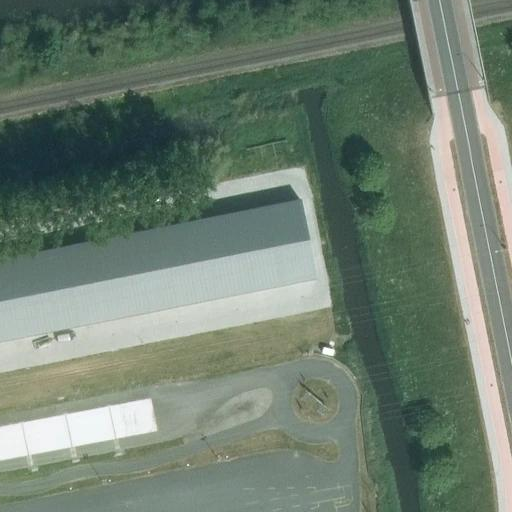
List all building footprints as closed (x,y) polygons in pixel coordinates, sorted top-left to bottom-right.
[(298,199),(279,203),(287,242),(295,282),(314,278),(298,199)] [(279,203),(259,207),(267,246),(287,242),(279,203)] [(259,207),(240,211),(248,250),(267,246),(259,207)] [(240,211),(220,215),(228,254),(248,250),(240,211)] [(220,215),(200,219),(208,258),(228,254),(220,215)] [(200,219),(181,223),(189,262),(208,258),(200,219)] [(181,223),(161,227),(169,266),(189,262),(181,223)] [(161,227),(142,230),(149,270),(169,266),(161,227)] [(142,230),(122,234),(130,274),(149,270),(142,230)] [(122,234),(102,238),(110,278),(130,274),(122,234)] [(102,238),(83,242),(91,281),(110,278),(102,238)] [(83,242),(63,246),(71,285),(91,281),(83,242)] [(287,242),(267,246),(275,285),(295,282),(287,242)] [(63,246),(44,250),(51,289),(71,285),(63,246)] [(267,246),(248,250),(255,289),(275,285),(267,246)] [(44,250),(24,254),(32,293),(51,289),(44,250)] [(248,250),(228,254),(236,293),(255,289),(248,250)] [(24,254),(4,258),(12,297),(32,293),(24,254)] [(228,254),(208,258),(216,297),(236,293),(228,254)] [(4,258),(0,258),(0,299),(12,297),(4,258)] [(208,258),(189,262),(196,301),(216,297),(208,258)] [(189,262),(169,266),(177,305),(196,301),(189,262)] [(169,266),(149,270),(157,309),(177,305),(169,266)] [(149,270),(130,274),(138,313),(157,309),(149,270)] [(130,274),(110,278),(118,317),(138,313),(130,274)] [(110,278),(91,281),(98,321),(118,317),(110,278)] [(91,281),(71,285),(79,325),(98,321),(91,281)] [(71,285),(51,289),(59,328),(79,325),(71,285)] [(51,289),(32,293),(40,332),(59,328),(51,289)] [(32,293),(12,297),(20,336),(40,332),(32,293)] [(12,297),(0,299),(0,338),(0,340),(20,336),(12,297)]
